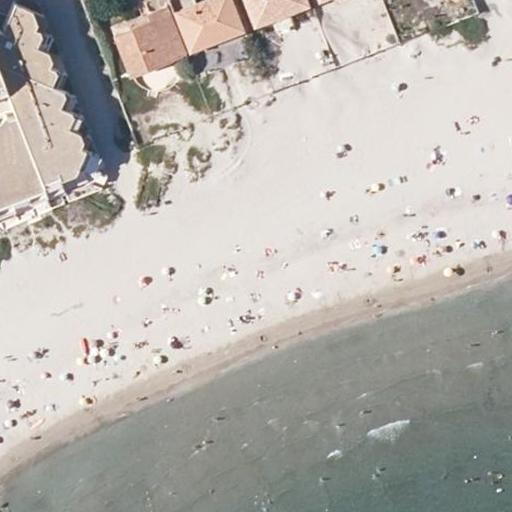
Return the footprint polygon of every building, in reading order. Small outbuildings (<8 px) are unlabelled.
[(167,0),(189,55),(246,32),(233,0),(211,0),(197,6),(194,0),(167,0)] [(245,0),(257,28),(305,9),(301,0),(245,0)] [(15,114),(40,180),(58,173),(60,176),(74,171),(82,148),(77,146),(80,139),(78,132),(66,126),(70,115),(70,109),(58,104),(63,93),(61,89),(49,83),(54,71),(53,68),(47,65),(49,60),(46,50),(34,44),(40,31),(33,27),(35,21),(30,9),(13,1),(2,24),(8,29),(6,33),(0,30),(0,75),(1,79),(15,114)] [(187,55),(168,6),(126,22),(129,30),(115,36),(131,77),(187,55)] [(0,203),(43,187),(40,180),(15,114),(9,116),(4,114),(0,118),(0,203)]
